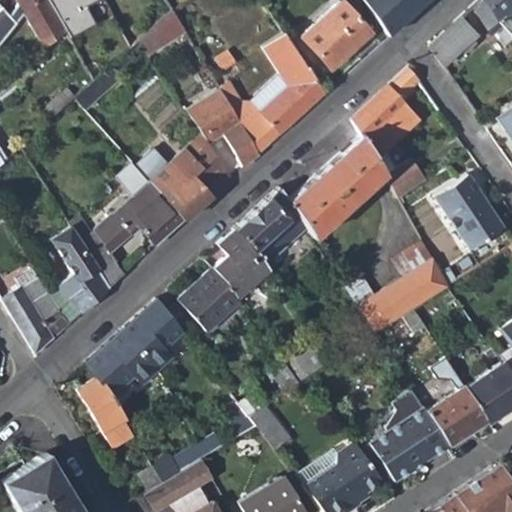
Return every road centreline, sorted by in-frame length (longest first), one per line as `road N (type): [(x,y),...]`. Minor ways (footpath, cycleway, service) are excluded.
road 1 (residential): [(40,379),(407,41)]
road 2 (residential): [(511,186),(407,41)]
road 3 (residential): [(118,511),(40,379)]
road 4 (residential): [(511,435),(390,511)]
